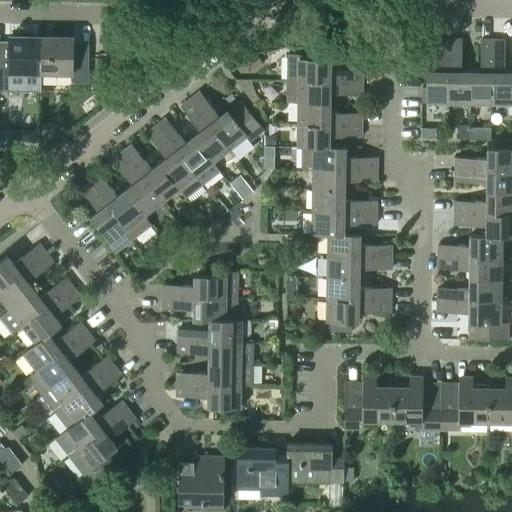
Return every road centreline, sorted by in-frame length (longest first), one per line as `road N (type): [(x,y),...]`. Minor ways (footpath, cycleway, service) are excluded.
road 1 (residential): [(418,354),(324,353),(323,414),(309,429),(176,425),(153,394),(147,348),(27,193)]
road 2 (residential): [(418,354),(415,190),(391,146),(392,1)]
road 3 (residential): [(0,13),(102,15),(116,21),(164,83)]
road 4 (residential): [(164,83),(27,193)]
road 5 (residential): [(272,0),(164,83)]
road 6 (residential): [(392,1),(511,8)]
